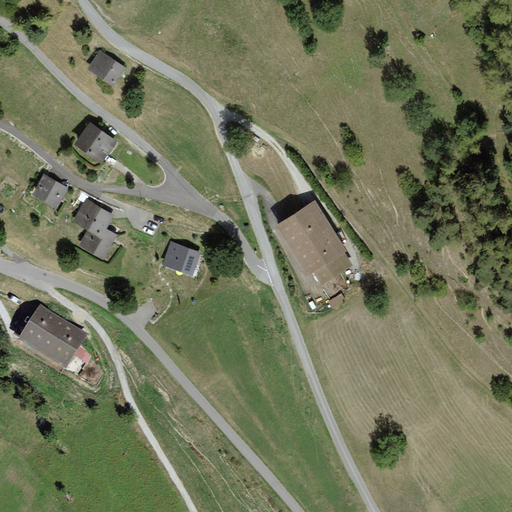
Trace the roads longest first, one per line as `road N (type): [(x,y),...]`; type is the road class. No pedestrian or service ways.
road 1 (track): [(263,136),(288,144),(314,171),(460,367),(511,410)]
road 2 (unclassified): [(30,273),(86,291),(120,313),(298,511)]
road 3 (unclassified): [(273,269),(208,102),(110,35),(81,0)]
road 4 (track): [(47,277),(97,325),(192,511)]
road 5 (unclassified): [(374,511),(331,425),(273,269)]
road 6 (residential): [(188,202),(160,159),(0,22)]
road 7 (residential): [(188,202),(81,182),(0,124)]
road 8 (track): [(210,107),(263,136),(309,198)]
road 9 (track): [(241,180),(264,196),(305,280)]
